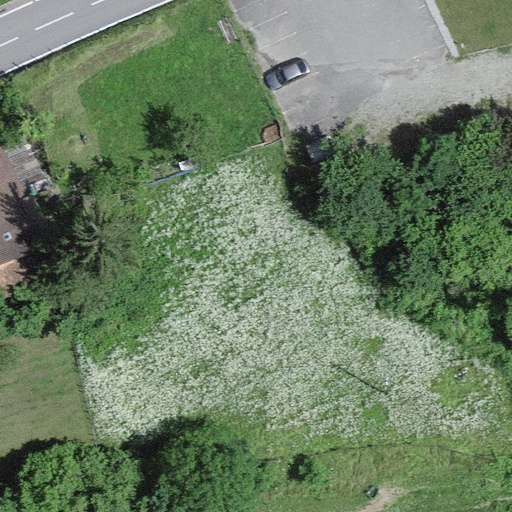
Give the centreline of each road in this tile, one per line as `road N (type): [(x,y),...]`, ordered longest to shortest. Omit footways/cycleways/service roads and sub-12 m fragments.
road 1 (track): [(199,511),(385,474),(511,459)]
road 2 (secondary): [(0,49),(110,0)]
